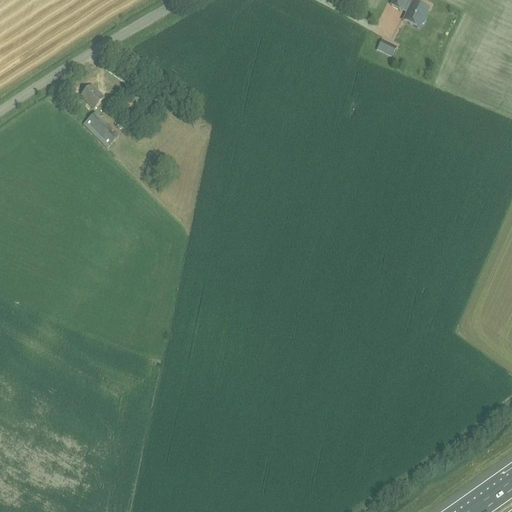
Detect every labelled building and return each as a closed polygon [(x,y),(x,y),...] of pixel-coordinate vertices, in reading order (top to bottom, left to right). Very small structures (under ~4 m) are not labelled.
[(422,25),(424,25),(426,22),(424,20),(429,10),(408,0),(394,0),(392,7),(402,12),(403,9),(409,12),(404,22),(419,30),(422,25)] [(380,41),(377,49),(393,56),(396,47),(380,41)] [(93,110),(104,99),(92,86),(81,97),(93,110)] [(124,109),(134,102),(131,97),(121,103),(124,109)] [(84,125),(107,150),(119,139),(95,114),(84,125)]
